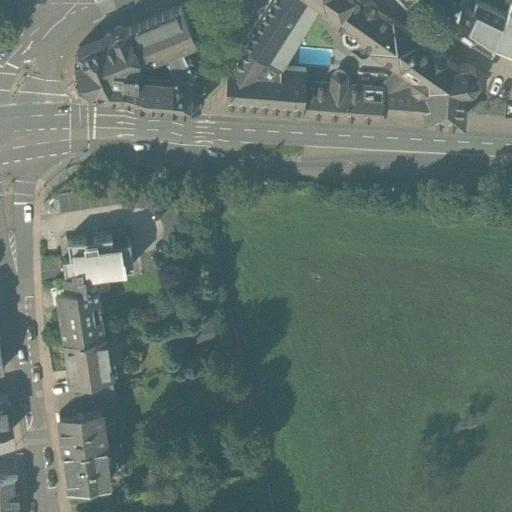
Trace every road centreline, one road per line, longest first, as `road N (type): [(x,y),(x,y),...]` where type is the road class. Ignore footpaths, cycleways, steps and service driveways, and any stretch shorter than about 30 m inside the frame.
road 1 (primary): [(5,168),(80,162),(511,195)]
road 2 (residential): [(42,511),(5,168)]
road 3 (track): [(262,511),(216,294),(226,174)]
road 4 (residential): [(511,105),(408,44),(354,0)]
road 5 (residential): [(79,38),(43,72),(18,114),(5,168)]
